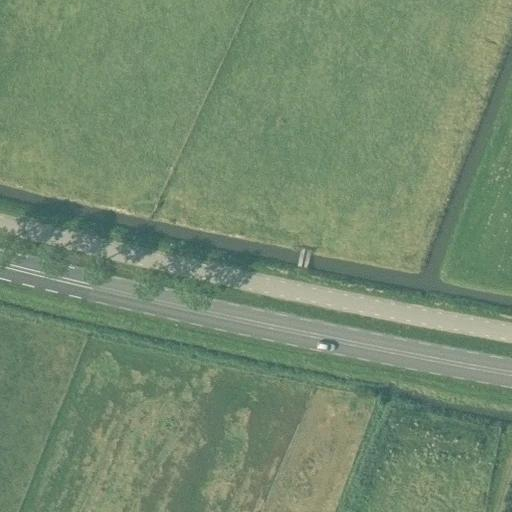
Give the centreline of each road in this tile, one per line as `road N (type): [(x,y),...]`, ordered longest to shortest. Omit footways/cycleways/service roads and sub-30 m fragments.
road 1 (primary): [(511,373),(0,263)]
road 2 (unclassified): [(511,333),(0,224)]
